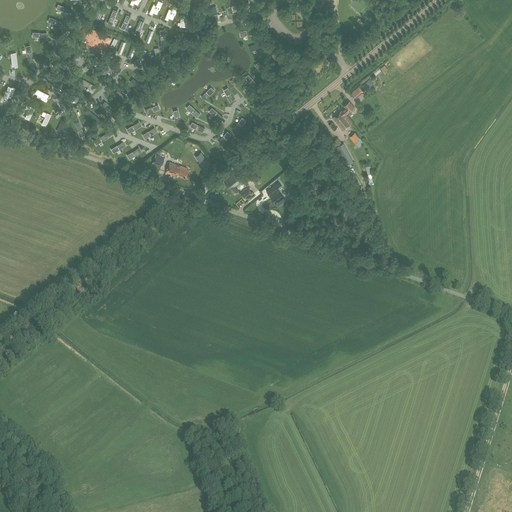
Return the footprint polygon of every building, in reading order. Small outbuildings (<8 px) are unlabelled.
[(349,0),(345,5),(349,9),(357,0),(349,0)] [(360,0),(358,0),(351,7),(359,15),(367,7),(360,0)] [(149,12),(149,14),(149,13),(152,15),(153,14),(153,13),(157,14),(159,10),(162,2),(158,1),(156,4),(156,6),(153,5),(153,4),(149,12)] [(58,4),(57,9),(62,10),(62,11),(69,14),(71,9),(58,4)] [(101,4),(95,18),(99,19),(102,14),(102,13),(105,6),(101,4)] [(164,19),(165,20),(165,19),(168,20),(169,18),(173,20),(174,15),(175,15),(177,7),(173,6),(172,10),(171,11),(168,10),(169,10),(168,10),(164,19)] [(360,15),(365,20),(373,13),(368,8),(360,15)] [(113,9),(107,23),(112,25),(114,19),(117,11),(113,9)] [(126,15),(120,28),(125,30),(127,24),(130,17),(126,15)] [(50,17),(48,22),(54,23),(53,24),(61,26),(63,22),(55,19),(50,17)] [(139,20),(134,34),(138,36),(141,30),(140,30),(144,22),(139,20)] [(85,25),(79,36),(89,41),(88,43),(95,47),(96,44),(106,49),(111,39),(85,25)] [(262,41),(248,46),(249,47),(249,46),(250,50),(255,48),(256,49),(264,46),(262,41)] [(68,49),(67,53),(68,53),(71,54),(72,55),(79,57),(79,55),(81,56),(82,53),(68,49)] [(94,57),(83,67),(87,71),(93,65),(97,61),(94,57)] [(190,58),(184,70),(188,72),(191,67),(194,60),(190,58)] [(55,60),(54,64),(57,65),(57,66),(58,66),(59,66),(59,67),(66,69),(67,66),(68,67),(69,64),(55,60)] [(258,62),(255,65),(260,69),(259,69),(265,75),(269,71),(258,62)] [(107,67),(95,75),(98,78),(105,74),(110,71),(107,67)] [(45,72),(43,76),(44,76),(47,77),(46,78),(48,78),(49,78),(48,79),(55,81),(56,79),(57,79),(58,76),(45,72)] [(169,78),(165,82),(168,85),(172,81),(177,75),(173,72),(169,78)] [(248,74),(245,77),(249,82),(254,88),(258,84),(248,74)] [(133,78),(130,82),(141,91),(143,88),(139,84),(140,84),(133,78)] [(371,80),(371,78),(362,85),(367,91),(376,82),(377,81),(375,78),(373,79),(373,78),(371,80)] [(83,79),(81,83),(88,87),(93,91),(96,86),(83,79)] [(6,90),(3,98),(7,99),(8,97),(9,95),(12,96),(11,96),(12,97),(12,96),(16,87),(15,87),(15,88),(12,86),(12,87),(8,86),(6,90)] [(352,92),(356,98),(364,92),(360,86),(352,92)] [(207,91),(201,97),(205,100),(214,90),(211,87),(207,91)] [(228,88),(224,90),(227,95),(226,95),(227,96),(230,102),(235,100),(228,88)] [(37,89),(35,93),(37,94),(39,95),(38,98),(38,97),(38,98),(47,102),(46,102),(48,99),(47,99),(49,95),(44,92),(45,92),(44,92),(37,89)] [(118,90),(115,94),(121,99),(126,103),(128,99),(124,96),(124,95),(118,90)] [(66,91),(64,94),(66,94),(65,97),(74,100),(77,101),(79,97),(66,91)] [(105,101),(102,105),(113,114),(115,110),(111,107),(111,106),(105,101)] [(345,108),(342,110),(346,114),(348,113),(349,115),(352,112),(351,110),(354,107),(350,101),(344,106),(345,108)] [(190,104),(187,108),(191,112),(192,113),(197,117),(200,113),(190,104)] [(255,109),(250,116),(254,118),(262,107),(258,104),(255,109)] [(26,105),(25,108),(29,110),(25,118),(29,120),(35,109),(26,105)] [(152,106),(145,110),(147,114),(160,109),(158,105),(153,107),(152,106)] [(212,108),(209,111),(214,115),(213,115),(220,120),(223,116),(212,108)] [(333,117),(343,130),(352,123),(346,114),(342,110),(333,117)] [(43,111),(41,114),(46,116),(42,124),(46,126),(51,115),(43,111)] [(90,111),(87,115),(98,124),(97,123),(100,120),(96,117),(90,111)] [(125,116),(122,120),(128,124),(131,121),(125,116)] [(239,122),(234,128),(238,131),(246,120),(242,118),(242,117),(239,122)] [(62,118),(56,131),(57,131),(60,132),(63,127),(63,128),(67,120),(62,118)] [(79,122),(74,124),(80,136),(84,135),(82,129),(79,122)] [(139,122),(127,129),(129,132),(134,130),(141,126),(139,122)] [(192,122),(191,126),(196,128),(195,129),(196,129),(203,132),(205,128),(192,122)] [(154,128),(143,135),(145,138),(150,135),(150,136),(151,136),(157,132),(154,128)] [(224,135),(218,142),(222,145),(231,134),(227,131),(224,136),(224,135)] [(350,137),(358,147),(364,143),(356,132),(350,137)] [(105,134),(94,141),(96,144),(101,142),(108,138),(105,134)] [(333,144),(336,147),(342,142),(338,138),(333,141),(335,143),(333,144)] [(116,146),(111,149),(114,153),(118,150),(119,150),(125,146),(123,141),(116,146)] [(344,143),(336,147),(335,148),(345,166),(353,162),(344,143)] [(139,147),(127,155),(129,159),(134,156),(141,152),(139,147)] [(195,156),(201,165),(207,160),(201,152),(195,156)] [(165,157),(156,154),(152,163),(161,167),(165,157)] [(170,162),(166,172),(175,176),(180,164),(181,161),(178,160),(177,164),(170,162)] [(180,164),(175,176),(177,176),(177,175),(185,178),(189,170),(187,169),(187,167),(181,165),(180,164)] [(224,182),(234,193),(238,190),(236,187),(242,182),(235,173),(224,182)] [(277,182),(270,188),(273,191),(271,193),(273,196),(271,197),(275,201),(276,200),(277,201),(278,201),(280,204),(286,200),(276,189),(280,186),(277,182)] [(241,194),(247,200),(253,194),(248,188),(241,194)]
